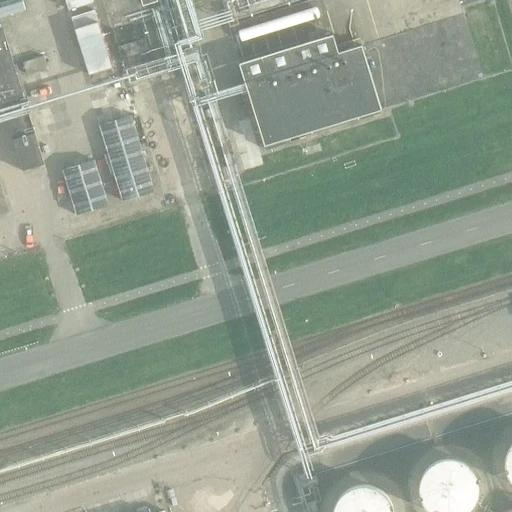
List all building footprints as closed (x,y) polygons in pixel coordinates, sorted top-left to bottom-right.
[(91,0),(65,0),(72,22),(96,14),(91,0)] [(186,0),(178,0),(184,18),(191,16),(189,8),(190,8),(189,4),(188,5),(186,0)] [(24,1),(0,8),(0,20),(27,12),(24,1)] [(454,17),(407,31),(423,83),(470,69),(454,17)] [(35,127),(4,27),(0,28),(0,90),(13,134),(35,127)] [(265,145),(382,110),(362,45),(339,53),(333,35),(240,64),(265,145)] [(45,55),(24,62),(28,73),(49,66),(45,55)] [(100,125),(123,202),(155,192),(132,115),(100,125)] [(188,130),(156,140),(170,186),(202,177),(188,130)] [(46,163),(37,131),(14,139),(24,170),(46,163)] [(76,216),(109,206),(95,160),(62,170),(76,216)] [(484,493),(484,487),(484,480),(482,474),(479,468),(475,463),(470,459),(465,456),(458,454),(452,453),(446,453),(439,455),(433,457),(428,461),(424,466),(420,471),(418,477),(416,483),(416,490),(418,496),(420,502),(424,508),(427,511),(472,511),(475,510),(479,505),(482,499),(484,493)] [(398,511),(399,510),(397,504),(394,498),(390,493),(385,489),(379,486),(373,484),(367,483),(360,483),(354,485),(348,487),(343,491),(338,496),(335,501),(332,507),(331,511),(398,511)]
